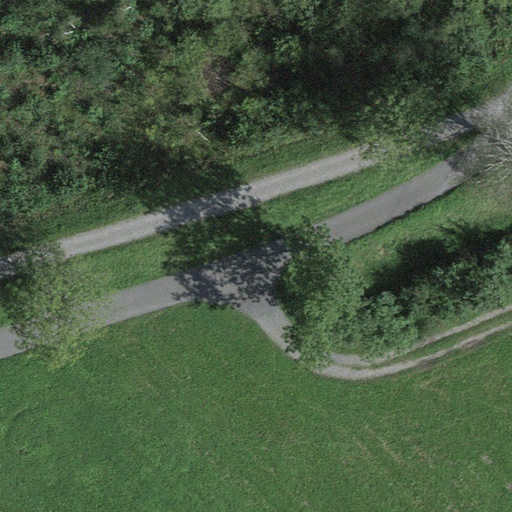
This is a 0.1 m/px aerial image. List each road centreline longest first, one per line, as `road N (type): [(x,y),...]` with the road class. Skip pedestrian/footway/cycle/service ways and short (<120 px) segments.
road 1 (track): [(0,344),(239,274),(511,130)]
road 2 (track): [(511,120),(0,262)]
road 3 (track): [(239,274),(295,346),(344,365),(406,356),(511,311)]
